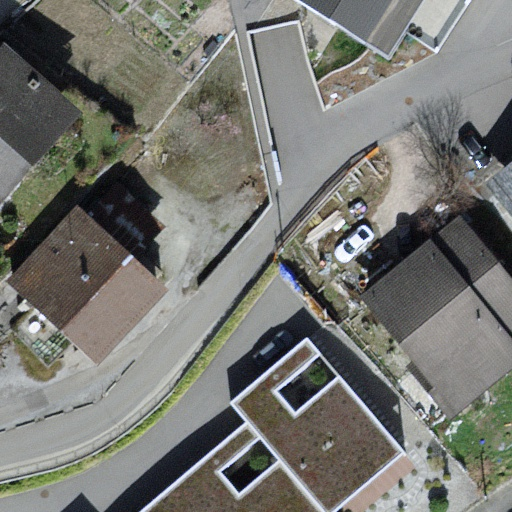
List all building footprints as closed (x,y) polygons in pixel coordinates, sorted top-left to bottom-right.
[(425,0),(299,0),(388,57),(425,0)] [(17,54),(0,71),(0,207),(13,218),(91,121),(17,54)] [(511,161),(485,184),(511,214),(511,161)] [(511,274),(461,209),(357,288),(457,418),(511,375),(511,342),(509,339),(511,336),(511,274)] [(88,212),(20,289),(117,369),(178,298),(88,212)] [(329,511),(402,450),(306,339),(234,401),(252,421),(145,511),(329,511)]
